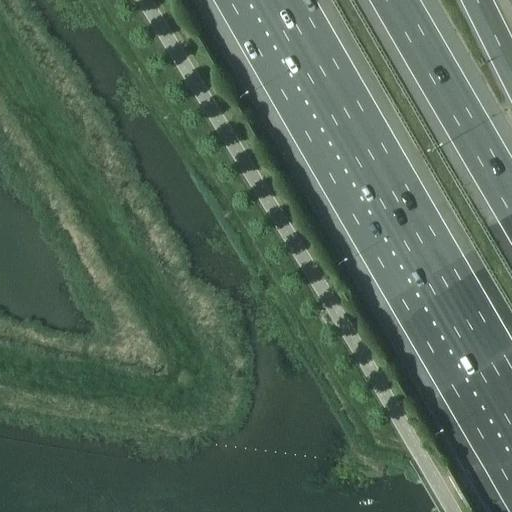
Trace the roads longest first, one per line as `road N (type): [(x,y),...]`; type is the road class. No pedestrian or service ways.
road 1 (motorway): [(275,0),(511,413)]
road 2 (motorway): [(511,181),(406,0)]
